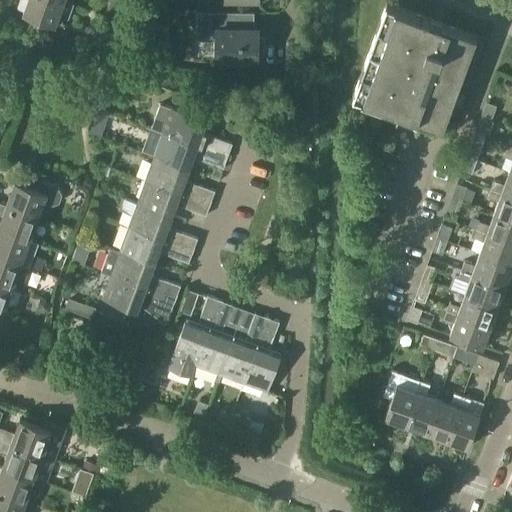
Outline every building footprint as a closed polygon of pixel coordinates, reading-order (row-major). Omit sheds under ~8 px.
[(29,0),(24,13),(57,25),(64,28),(65,25),(58,22),(65,1),(61,0),(29,0)] [(386,3),(354,95),(444,128),(476,35),(386,3)] [(218,60),(238,61),(238,56),(258,56),(258,53),(263,53),(263,36),(258,36),(258,26),(254,26),(239,26),(239,11),(239,10),(198,10),(198,38),(214,38),(214,55),(218,55),(218,60)] [(151,47),(150,63),(166,64),(167,48),(151,47)] [(217,98),(187,92),(184,102),(211,112),(217,98)] [(496,105),(486,101),(481,115),(492,118),(496,105)] [(204,132),(209,119),(211,112),(184,102),(181,109),(160,102),(151,126),(164,131),(164,130),(229,154),(233,143),(204,132)] [(476,129),(486,132),(492,118),(481,115),(476,129)] [(156,154),(191,167),(196,154),(225,165),(229,154),(164,130),(164,131),(156,154)] [(119,142),(117,149),(123,151),(126,144),(119,142)] [(482,145),(471,142),(467,155),(477,159),(482,145)] [(191,167),(156,154),(147,177),(212,200),(216,190),(187,179),(191,167)] [(462,169),(472,173),(477,159),(467,155),(462,169)] [(115,174),(117,166),(110,164),(107,171),(115,174)] [(511,171),(510,171),(505,183),(495,179),(492,188),(511,194),(511,171)] [(40,216),(45,201),(49,203),(55,203),(61,201),(64,193),(61,187),(56,183),(33,175),(29,184),(16,180),(8,204),(40,216)] [(212,200),(147,177),(138,201),(174,214),(179,201),(208,212),(212,200)] [(467,186),(457,183),(452,196),(462,200),(467,186)] [(495,212),(511,218),(511,194),(492,188),(489,196),(499,200),(495,212)] [(447,210),(457,214),(462,200),(452,196),(447,210)] [(138,201),(129,197),(125,207),(131,220),(129,225),(194,249),(198,238),(169,227),(174,214),(138,201)] [(8,204),(0,201),(0,214),(3,215),(0,225),(0,227),(31,239),(40,216),(8,204)] [(477,228),(511,240),(511,218),(495,212),(491,223),(480,219),(477,228)] [(452,226),(442,223),(437,236),(447,240),(452,226)] [(121,248),(156,261),(161,249),(191,259),(194,249),(129,225),(121,248)] [(0,227),(0,253),(31,265),(39,242),(31,239),(0,227)] [(480,252),(511,263),(511,240),(477,228),(474,237),(484,241),(480,252)] [(432,250),(443,253),(447,240),(437,236),(432,250)] [(81,237),(78,246),(87,249),(90,240),(81,237)] [(156,261),(112,245),(103,269),(112,272),(177,296),(182,284),(152,273),(156,261)] [(511,268),(511,263),(480,252),(476,264),(465,260),(462,268),(506,284),(511,268)] [(0,279),(22,288),(31,265),(0,253),(0,279)] [(438,267),(427,264),(422,277),(433,281),(438,267)] [(506,284),(462,268),(459,277),(469,281),(465,293),(499,305),(506,284)] [(103,296),(139,309),(141,303),(166,322),(167,321),(163,318),(171,306),(173,307),(177,296),(112,272),(103,296)] [(417,291),(428,295),(433,281),(422,277),(417,291)] [(0,279),(0,306),(6,308),(13,288),(21,291),(22,288),(0,279)] [(499,305),(465,293),(461,304),(450,300),(447,309),(492,325),(499,305)] [(210,295),(199,324),(186,320),(184,325),(177,323),(173,334),(180,336),(169,366),(193,375),(197,364),(221,299),(210,295)] [(46,299),(38,296),(32,301),(34,309),(41,312),(47,306),(46,299)] [(70,297),(66,307),(92,316),(96,306),(70,297)] [(221,299),(197,364),(218,372),(215,380),(218,381),(221,373),(234,337),(221,333),(232,303),(221,299)] [(412,305),(407,319),(418,322),(422,309),(412,305)] [(444,318),(455,322),(450,334),(484,346),(492,325),(447,309),(444,318)] [(221,373),(218,381),(219,381),(222,373),(245,381),(261,337),(268,316),(257,312),(246,342),(234,337),(221,373)] [(76,315),(72,324),(82,327),(85,318),(76,315)] [(245,381),(269,390),(282,355),(269,350),(279,320),(268,316),(261,337),(245,381)] [(172,335),(160,331),(156,340),(168,345),(172,335)] [(434,348),(437,338),(424,334),(421,344),(434,348)] [(437,338),(434,348),(454,356),(458,346),(451,343),(437,338)] [(458,346),(454,356),(474,363),(478,353),(465,349),(458,346)] [(493,378),(499,361),(478,353),(474,363),(472,371),(493,378)] [(406,424),(422,380),(392,369),(383,394),(392,397),(385,416),(406,424)] [(426,431),(439,398),(427,394),(431,383),(422,380),(406,424),(426,431)] [(447,439),(463,395),(454,391),(450,402),(439,398),(426,431),(447,439)] [(469,446),(481,413),(467,408),(471,397),(463,395),(447,439),(469,446)] [(197,407),(207,410),(209,403),(200,399),(197,407)] [(15,434),(0,428),(0,437),(56,458),(67,426),(45,418),(42,426),(21,418),(15,434)] [(0,446),(9,450),(3,465),(36,477),(35,478),(43,481),(43,479),(47,481),(56,458),(0,437),(0,446)] [(36,477),(3,465),(0,474),(0,489),(27,500),(35,478),(36,477)] [(81,467),(72,491),(84,496),(86,496),(94,472),(93,472),(81,467)] [(0,511),(22,511),(27,500),(0,489),(0,511)]
